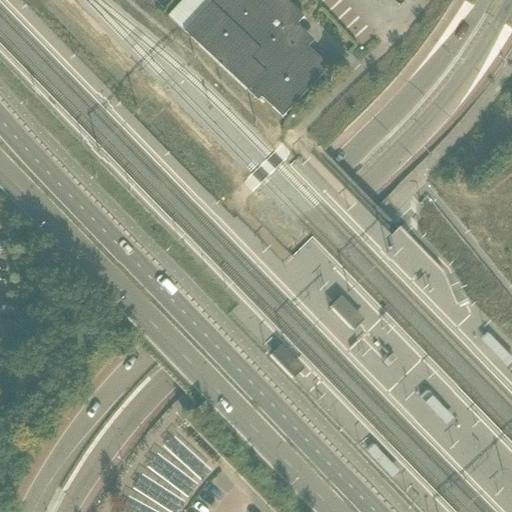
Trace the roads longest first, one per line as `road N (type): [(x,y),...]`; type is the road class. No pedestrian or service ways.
road 1 (tertiary): [(483,0),(417,89),(91,414),(26,511)]
road 2 (tertiary): [(66,511),(142,405),(440,107),(511,0)]
road 3 (secondary): [(375,511),(0,119)]
road 4 (secondary): [(0,168),(330,511)]
road 5 (track): [(291,140),(231,206),(286,263)]
road 6 (track): [(394,36),(291,140)]
